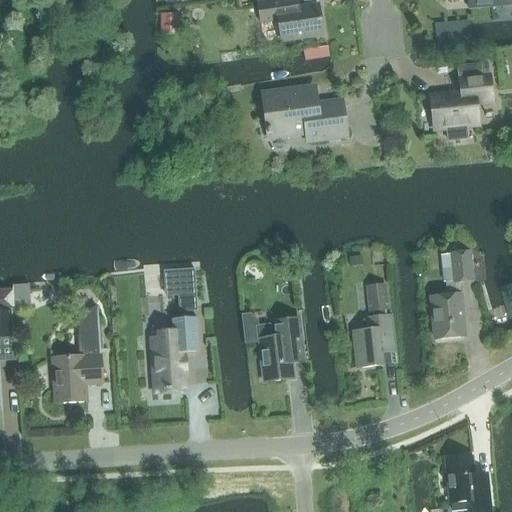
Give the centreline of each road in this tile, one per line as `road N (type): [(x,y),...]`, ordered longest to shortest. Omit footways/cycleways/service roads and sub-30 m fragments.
road 1 (residential): [(0,464),(299,446)]
road 2 (residential): [(299,446),(394,429),(511,368)]
